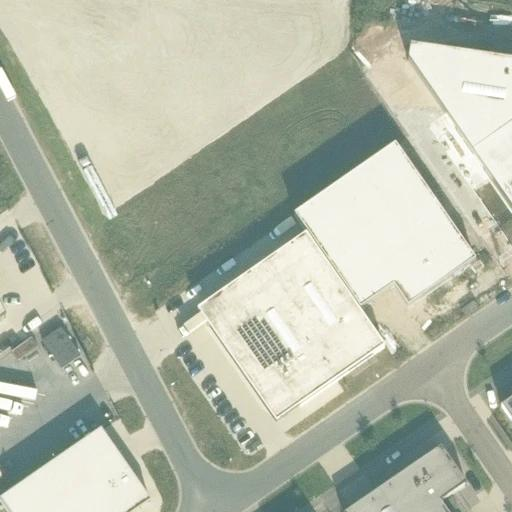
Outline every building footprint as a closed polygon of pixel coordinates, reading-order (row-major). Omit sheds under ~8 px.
[(511,61),(408,46),(406,63),(511,215),(511,61)] [(395,147),(295,217),(361,312),(394,289),(408,310),(476,262),(395,147)] [(234,312),(210,329),(275,423),(384,348),(306,235),(221,294),(234,312)] [(64,322),(43,332),(59,363),(79,352),(64,322)] [(511,400),(501,408),(511,424),(511,400)] [(99,432),(0,500),(0,503),(6,511),(135,511),(149,503),(99,432)] [(419,464),(348,511),(444,511),(439,504),(466,486),(455,470),(441,448),(419,464)]
